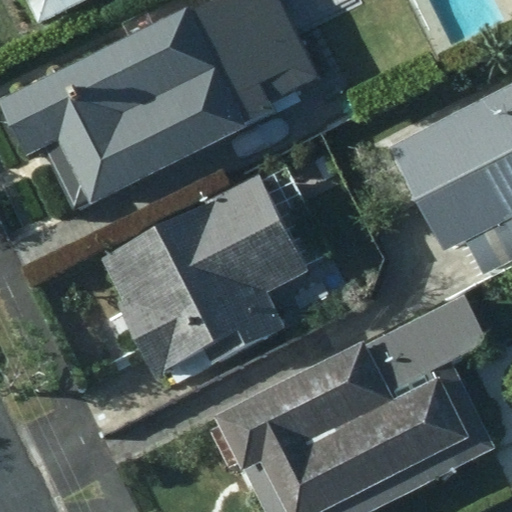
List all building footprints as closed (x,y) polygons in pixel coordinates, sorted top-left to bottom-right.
[(47,147),(78,213),(281,109),(277,100),(321,77),(282,0),(212,0),(195,9),(193,5),(2,99),(29,156),(47,147)] [(31,0),(43,23),(43,24),(90,0),(31,0)] [(511,83),(394,146),(448,249),(468,239),(486,275),(511,262),(511,83)] [(262,175),(105,255),(159,374),(207,350),(215,366),(292,326),(274,292),(314,271),(312,266),(335,253),(292,171),(267,184),(262,175)] [(494,363),(462,298),(221,417),(225,426),(216,430),(234,467),(244,462),(268,511),(377,511),(501,452),(464,377),(494,363)] [(511,435),(500,441),(511,466),(511,435)]
